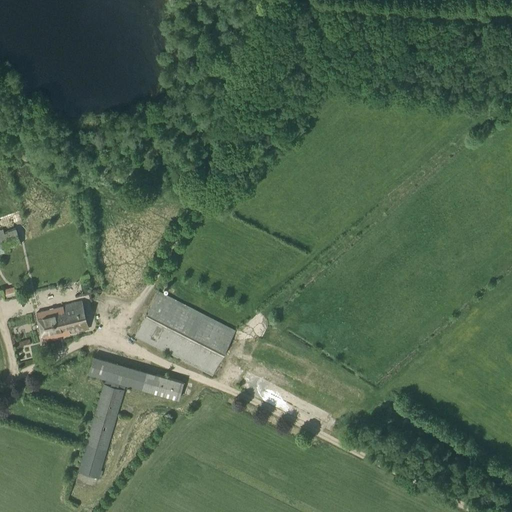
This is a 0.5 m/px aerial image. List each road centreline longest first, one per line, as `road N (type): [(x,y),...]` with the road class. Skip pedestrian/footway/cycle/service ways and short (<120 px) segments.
road 1 (track): [(0,389),(73,343),(116,342),(469,511)]
road 2 (track): [(288,0),(126,346)]
road 3 (track): [(382,0),(459,7),(487,1),(511,11)]
